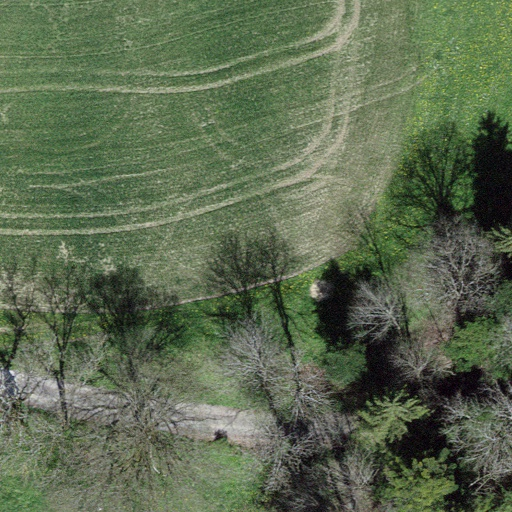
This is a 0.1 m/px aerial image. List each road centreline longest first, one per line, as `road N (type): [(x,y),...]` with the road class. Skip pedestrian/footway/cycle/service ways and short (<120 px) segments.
road 1 (track): [(181,418),(235,430),(354,422),(511,376)]
road 2 (unclassified): [(0,385),(181,418)]
